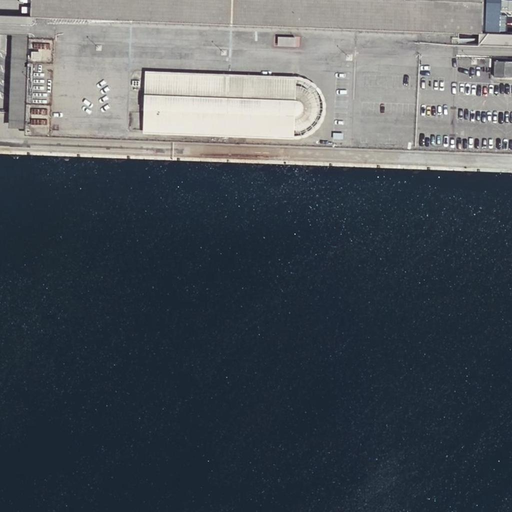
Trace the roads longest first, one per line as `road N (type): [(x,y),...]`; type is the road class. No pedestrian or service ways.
road 1 (unknown): [(511,53),(133,39)]
road 2 (unknown): [(133,39),(97,41),(77,52),(70,72),(75,119),(85,128),(127,128),(133,100)]
